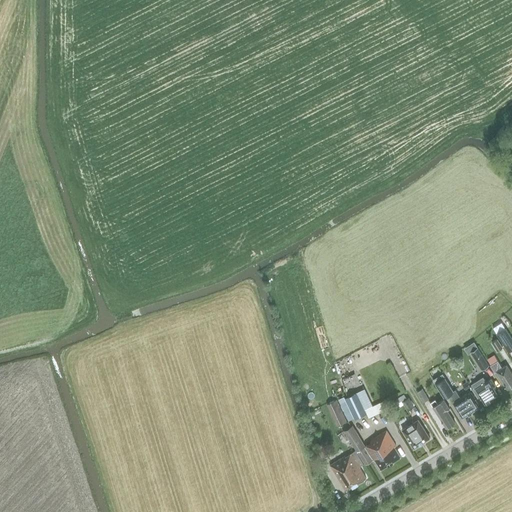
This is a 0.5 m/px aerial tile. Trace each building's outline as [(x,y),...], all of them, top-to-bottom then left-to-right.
[(511,348),(511,337),(506,328),(497,334),(508,351),(511,348)] [(497,351),(502,348),(497,339),(492,342),(497,351)] [(489,365),(478,347),(471,352),(481,369),(489,365)] [(507,389),(511,385),(511,373),(506,365),(502,367),(498,360),(490,365),(495,373),(496,371),(507,389)] [(491,378),(486,381),(483,377),(471,384),(474,389),(475,388),(485,403),(488,403),(491,401),(491,399),(498,395),(493,387),(495,385),(491,378)] [(469,392),(463,396),(460,398),(455,389),(453,391),(445,378),(435,384),(444,397),(450,394),(455,401),(453,402),(463,418),(478,407),(469,392)] [(429,399),(423,389),(417,392),(423,402),(429,399)] [(366,414),(356,393),(345,398),(355,419),(366,414)] [(402,402),(407,410),(414,406),(408,398),(402,402)] [(446,428),(455,422),(447,410),(450,409),(443,399),(438,403),(435,399),(430,402),(433,406),(432,407),(446,428)] [(338,426),(347,422),(336,400),(327,404),(338,426)] [(382,401),(365,410),(369,418),(386,410),(382,401)] [(430,438),(424,428),(418,419),(402,430),(414,448),(430,438)] [(386,431),(370,441),(371,442),(364,446),(352,426),(344,430),(365,465),(372,460),(373,460),(374,459),(381,469),(400,457),(398,454),(401,452),(397,445),(396,446),(386,431)] [(328,455),(322,444),(313,448),(318,460),(328,455)] [(345,491),(366,478),(359,467),(363,465),(355,451),(345,457),(345,456),(330,465),(345,491)]
